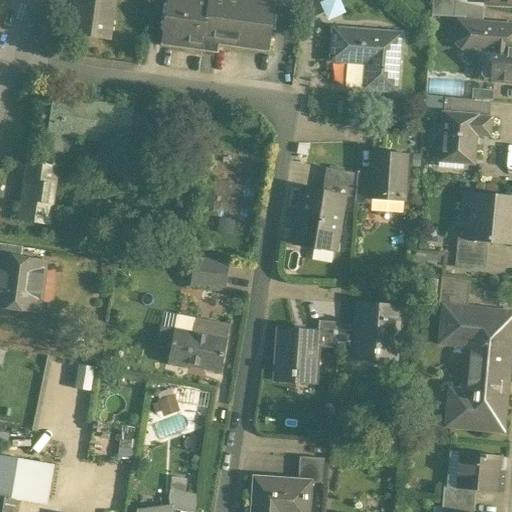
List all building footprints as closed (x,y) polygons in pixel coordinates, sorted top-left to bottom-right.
[(76,0),(72,35),(110,40),(115,0),(76,0)] [(172,0),(166,44),(204,50),(205,42),(269,51),(276,3),(253,0),(172,0)] [(321,0),(320,0),(326,19),(346,13),(341,0),(321,0)] [(460,24),(486,26),(487,9),(462,4),(460,24)] [(511,48),(508,48),(508,41),(511,41),(511,28),(510,28),(510,27),(486,26),(460,24),(459,42),(463,47),(474,48),(478,45),(483,45),(486,50),(488,50),(488,57),(486,57),(481,61),(480,76),(484,80),(491,81),(511,83),(511,48)] [(401,35),(334,29),(331,61),(348,63),(366,64),(364,89),(396,92),(401,35)] [(478,45),(474,48),(474,52),(481,61),(486,57),(488,57),(488,50),(486,50),(483,45),(478,45)] [(366,64),(348,63),(346,88),(364,89),(366,64)] [(463,90),(463,81),(430,79),(429,88),(463,90)] [(494,91),(473,89),(472,100),(491,102),(493,102),(494,91)] [(134,109),(53,98),(48,134),(74,137),(129,145),(134,109)] [(491,102),(446,98),(445,112),(478,116),(478,117),(489,118),(491,102)] [(478,116),(445,112),(440,160),(473,163),(476,134),(478,117),(478,116)] [(489,118),(478,117),(476,134),(490,135),(492,119),(489,118)] [(184,120),(173,118),(170,141),(181,142),(184,120)] [(195,121),(184,120),(181,142),(192,144),(195,121)] [(58,166),(74,137),(48,134),(44,164),(58,166)] [(407,155),(374,152),(373,173),(371,194),(372,194),(404,196),(407,155)] [(44,164),(28,161),(20,220),(50,224),(58,166),(44,164)] [(357,174),(329,169),(325,193),(345,196),(355,198),(357,174)] [(373,173),(357,172),(357,174),(355,198),(355,204),(372,205),(372,194),(371,194),(373,173)] [(325,193),(303,189),(294,244),(335,251),(345,196),(325,193)] [(404,196),(372,194),(372,205),(371,209),(403,211),(404,196)] [(463,209),(473,211),(476,211),(477,195),(465,194),(463,209)] [(493,197),(477,195),(476,211),(473,211),(471,239),(471,240),(488,242),(498,243),(498,241),(511,242),(511,229),(511,223),(510,223),(511,202),(492,200),(493,197)] [(94,228),(70,225),(68,237),(92,240),(94,228)] [(471,239),(458,238),(455,267),(485,270),(488,242),(471,240),(471,239)] [(23,247),(0,244),(0,256),(21,259),(23,247)] [(21,259),(0,256),(0,306),(38,312),(45,263),(21,259)] [(195,259),(191,285),(226,290),(229,264),(195,259)] [(471,282),(441,277),(439,307),(444,307),(468,310),(471,282)] [(438,282),(426,281),(425,294),(437,295),(438,282)] [(412,292),(387,291),(386,307),(399,307),(399,309),(411,310),(412,292)] [(386,307),(359,305),(355,358),(395,361),(399,309),(399,307),(386,307)] [(511,313),(468,310),(444,307),(441,343),(466,345),(510,350),(511,350),(511,339),(511,313)] [(158,343),(172,346),(178,315),(164,313),(158,343)] [(172,346),(169,363),(221,372),(230,325),(178,315),(172,346)] [(339,322),(319,321),(318,332),(319,332),(318,347),(338,348),(338,345),(339,322)] [(352,323),(339,322),(338,345),(351,346),(352,323)] [(318,332),(280,330),(277,364),(276,364),(275,380),(316,383),(318,347),(319,332),(318,332)] [(510,350),(466,345),(462,391),(451,390),(448,426),(503,432),(507,395),(505,395),(510,350)] [(10,355),(0,353),(0,363),(8,365),(10,355)] [(89,389),(94,367),(81,364),(76,386),(89,389)] [(167,405),(156,407),(158,418),(168,416),(167,405)] [(402,434),(383,433),(382,447),(401,448),(402,434)] [(0,437),(0,452),(11,455),(14,440),(0,437)] [(382,447),(373,446),(372,462),(400,464),(401,448),(382,447)] [(502,457),(459,453),(459,454),(463,455),(460,489),(456,488),(456,489),(475,491),(498,493),(498,492),(497,491),(499,470),(500,459),(502,459),(502,457)] [(459,454),(454,454),(451,488),(456,488),(460,489),(463,455),(459,454)] [(53,466),(0,457),(0,497),(20,501),(40,504),(41,500),(47,501),(53,466)] [(324,458),(300,457),(298,480),(309,481),(309,483),(323,483),(324,458)] [(298,480),(256,477),(253,511),(307,511),(309,483),(309,481),(298,480)] [(475,491),(456,489),(456,488),(451,488),(443,487),(442,500),(474,503),(475,491)] [(17,511),(20,501),(0,497),(0,511),(17,511)] [(174,499),(172,509),(188,511),(196,511),(198,503),(174,499)] [(473,511),(474,503),(442,500),(440,511),(473,511)]
